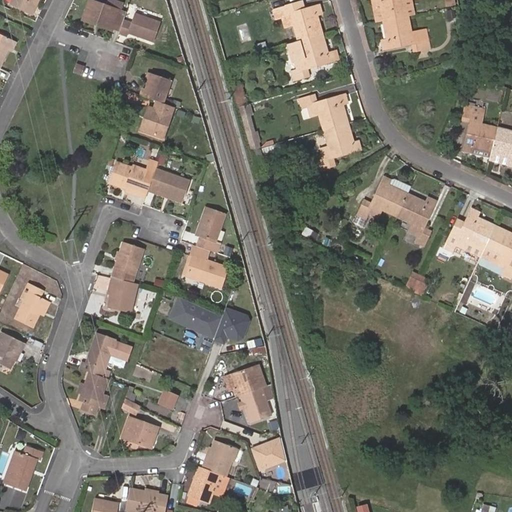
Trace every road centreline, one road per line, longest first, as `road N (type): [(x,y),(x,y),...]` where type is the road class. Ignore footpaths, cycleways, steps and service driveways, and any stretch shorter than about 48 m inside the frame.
road 1 (residential): [(511,202),(418,160),(380,115),(344,0)]
road 2 (residential): [(73,464),(180,457),(211,405)]
road 3 (residential): [(64,435),(51,367),(82,281)]
road 4 (residential): [(159,227),(114,212),(105,218),(82,281)]
